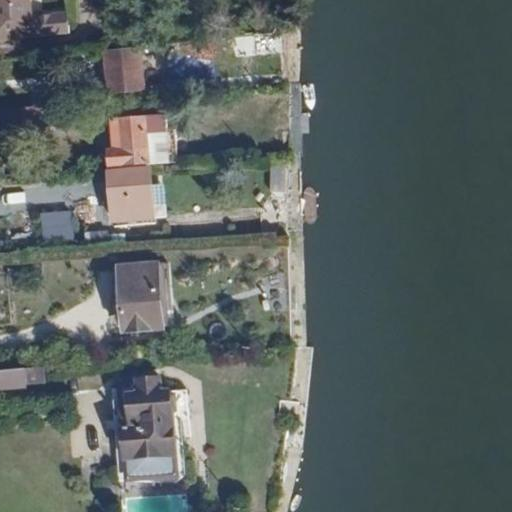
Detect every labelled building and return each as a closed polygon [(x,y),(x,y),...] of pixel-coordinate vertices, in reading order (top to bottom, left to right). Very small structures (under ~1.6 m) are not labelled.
[(0,0),(0,34),(19,32),(20,38),(74,33),(72,15),(32,19),(30,0),(0,0)] [(104,60),(106,101),(138,99),(136,58),(104,60)] [(37,99),(37,87),(14,87),(14,99),(37,99)] [(71,111),(29,115),(30,129),(72,125),(71,111)] [(108,176),(150,173),(148,138),(160,137),(158,120),(111,123),(113,159),(106,159),(108,176)] [(109,181),(112,231),(154,228),(151,178),(109,181)] [(155,216),(165,216),(164,183),(155,183),(155,216)] [(70,211),(44,212),(45,238),(71,237),(70,211)] [(117,276),(122,350),(167,347),(162,273),(117,276)] [(121,370),(0,378),(0,407),(10,406),(10,402),(45,399),(45,393),(122,388),(121,370)] [(117,398),(127,486),(193,479),(187,426),(194,425),(191,394),(167,396),(166,385),(134,389),(135,396),(117,398)] [(180,511),(178,493),(123,498),(124,511),(180,511)]
